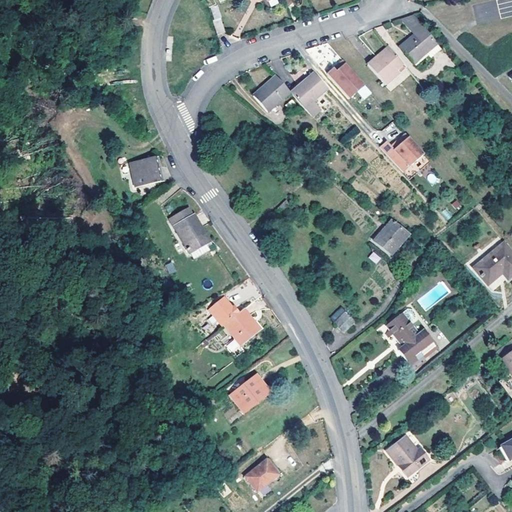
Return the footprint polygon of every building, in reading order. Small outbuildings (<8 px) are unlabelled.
[(430,57),(437,52),(441,49),(412,14),(408,16),(401,18),(415,35),(411,38),(401,47),(414,63),(424,55),(427,53),(430,57)] [(213,21),(216,30),(217,34),(225,32),(222,19),(213,21)] [(402,62),(389,45),(368,62),(380,77),(385,83),(399,71),(396,67),(402,62)] [(344,58),(334,67),(338,71),(341,68),(340,67),(347,62),(344,58)] [(334,67),(328,72),(349,98),(365,84),(347,62),(340,67),(341,68),(338,71),(334,67)] [(314,101),(329,88),(316,73),(293,93),(309,108),(308,110),(315,116),(322,110),(314,101)] [(276,76),(255,95),(269,110),(291,92),(276,76)] [(355,125),(339,140),(344,146),(361,131),(355,125)] [(386,140),(378,146),(401,171),(423,154),(409,136),(393,149),(386,140)] [(131,161),(137,186),(163,180),(161,171),(158,172),(157,165),(160,164),(159,160),(157,155),(131,161)] [(433,185),(438,178),(430,172),(426,179),(433,185)] [(456,211),(462,206),(456,199),(451,204),(456,211)] [(292,207),(286,201),(275,212),(281,218),(292,207)] [(385,216),(376,207),(370,213),(379,221),(385,216)] [(441,213),(447,220),(452,215),(445,208),(441,213)] [(171,219),(172,221),(190,253),(206,244),(208,243),(189,209),(178,215),(171,219)] [(389,226),(387,225),(374,240),(391,255),(408,235),(393,222),(389,226)] [(511,253),(503,243),(474,267),(488,284),(502,272),(506,278),(511,273),(511,253)] [(206,244),(190,253),(193,259),(209,251),(206,244)] [(373,251),(368,258),(376,264),(381,258),(373,251)] [(170,274),(177,271),(172,262),(165,265),(170,274)] [(227,324),(236,317),(231,311),(229,312),(220,302),(206,312),(220,329),(227,324)] [(262,328),(246,308),(236,317),(227,324),(243,344),(262,328)] [(354,322),(345,311),(333,323),(342,333),(354,322)] [(409,366),(435,347),(424,331),(418,336),(401,314),(386,325),(402,348),(398,351),(409,366)] [(234,339),(226,346),(232,353),(240,346),(234,339)] [(511,353),(500,362),(511,378),(511,353)] [(256,375),(231,394),(244,411),(260,398),(261,400),(270,393),(256,375)] [(404,437),(387,451),(406,476),(427,459),(418,448),(416,450),(404,437)] [(511,442),(499,451),(506,462),(511,458),(511,442)] [(267,461),(245,478),(256,493),(278,476),(267,461)]
